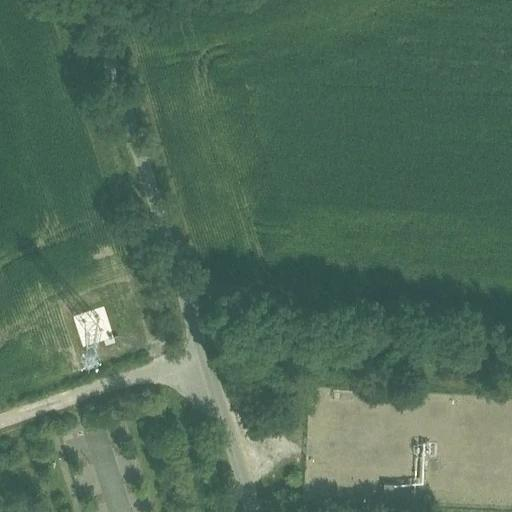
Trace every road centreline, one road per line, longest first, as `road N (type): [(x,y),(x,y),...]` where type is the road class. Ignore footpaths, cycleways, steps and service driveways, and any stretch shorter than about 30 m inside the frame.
road 1 (unclassified): [(249,511),(84,0)]
road 2 (track): [(0,422),(124,379),(205,371)]
